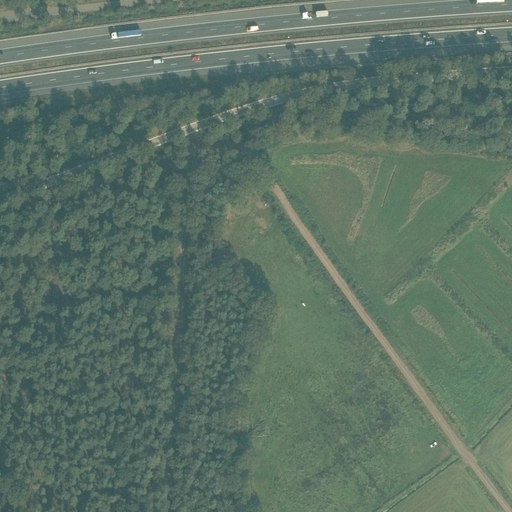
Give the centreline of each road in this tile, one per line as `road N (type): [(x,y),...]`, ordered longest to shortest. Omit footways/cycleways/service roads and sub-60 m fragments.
road 1 (unclassified): [(0,196),(391,66),(511,61)]
road 2 (motorway): [(0,87),(511,34)]
road 3 (motorway): [(511,4),(0,56)]
road 4 (track): [(505,511),(240,155),(183,149)]
road 5 (track): [(175,289),(160,511)]
road 6 (unclassified): [(0,19),(158,0)]
road 7 (track): [(183,149),(175,289)]
